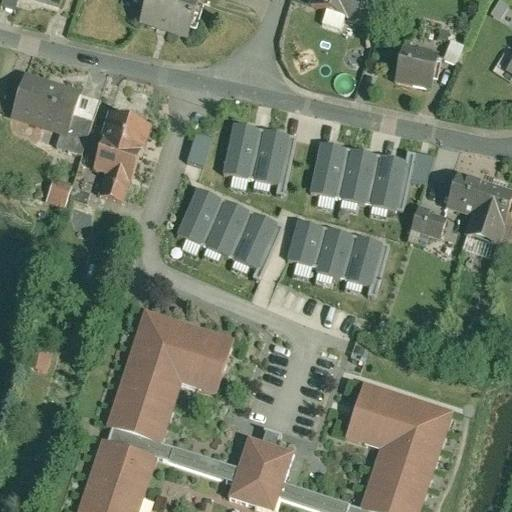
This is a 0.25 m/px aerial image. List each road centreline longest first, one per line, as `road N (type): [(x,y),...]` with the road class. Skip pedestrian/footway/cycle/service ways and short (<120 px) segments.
road 1 (residential): [(251,88),(412,127),(511,141)]
road 2 (residential): [(0,33),(251,88)]
